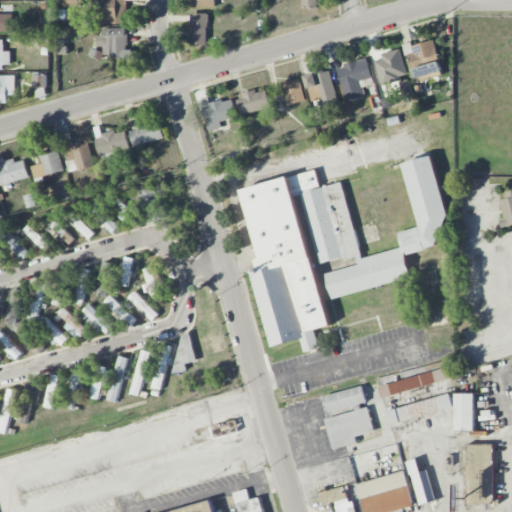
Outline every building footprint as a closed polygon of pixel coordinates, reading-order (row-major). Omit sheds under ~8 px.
[(100,0),(101,25),(126,24),(124,0),(100,0)] [(208,44),(208,14),(191,13),(191,44),(208,44)] [(11,14),(0,14),(0,32),(11,32),(11,14)] [(132,57),(132,49),(127,49),(127,28),(103,28),(103,35),(95,35),(95,58),(132,57)] [(0,68),(11,68),(10,51),(4,51),(3,39),(0,39),(0,68)] [(442,72),(434,40),(412,46),(412,42),(405,44),(414,79),(442,72)] [(365,96),(363,87),(374,84),(368,59),(337,66),(345,101),(365,96)] [(312,102),(319,100),(322,107),(339,102),(329,69),(304,77),(312,102)] [(16,74),(0,74),(0,103),(8,103),(8,95),(16,95),(16,74)] [(46,74),(33,75),(33,88),(37,88),(37,97),(47,97),(46,74)] [(306,100),(300,78),(281,84),(287,105),(306,100)] [(236,97),(242,116),(271,107),(266,90),(257,93),(256,91),(236,97)] [(222,127),(220,122),(238,116),(232,98),(210,104),(208,96),(200,99),(210,131),(222,127)] [(164,139),(160,120),(129,126),(134,146),(164,139)] [(95,137),(100,157),(130,148),(125,131),(117,133),(116,131),(95,137)] [(95,165),(88,142),(73,146),(70,133),(60,136),(70,172),(95,165)] [(37,177),(63,171),(59,150),(40,154),(41,164),(35,165),(37,177)] [(332,296),(411,277),(405,252),(453,241),(432,153),(404,160),(420,227),(398,232),(402,248),(357,259),(358,265),(327,273),(332,296)] [(24,160),(15,163),(13,156),(0,160),(0,186),(30,177),(24,160)] [(331,329),(316,264),(360,254),(343,182),(320,188),(316,171),(244,188),(261,260),(256,261),(259,273),(252,274),(268,344),(331,329)] [(151,224),(166,218),(154,186),(138,192),(151,224)] [(511,224),(511,192),(496,196),(504,227),(511,224)] [(132,213),(119,199),(111,207),(124,221),(132,213)] [(69,219),(88,240),(94,234),(75,213),(69,219)] [(48,244),(28,225),(23,231),(43,249),(48,244)] [(30,252),(5,231),(0,236),(0,237),(23,259),(30,252)] [(118,285),(129,286),(132,258),(122,257),(118,285)] [(108,297),(113,263),(100,261),(96,295),(108,297)] [(81,305),(91,270),(78,267),(69,301),(81,305)] [(50,303),(60,306),(68,276),(58,273),(50,303)] [(27,318),(36,320),(47,283),(39,280),(27,318)] [(128,298),(152,321),(159,314),(134,291),(128,298)] [(103,302),(129,327),(136,320),(110,295),(103,302)] [(112,328),(89,304),(82,311),(89,318),(87,320),(103,337),(112,328)] [(88,331),(62,307),(56,314),(82,338),(88,331)] [(68,339),(43,316),(35,324),(59,348),(68,339)] [(13,328),(37,354),(43,348),(19,322),(13,328)] [(0,344),(16,360),(23,353),(0,331),(0,344)] [(187,370),(186,364),(197,361),(190,332),(172,337),(181,372),(187,370)] [(130,394),(139,396),(151,352),(142,350),(130,394)] [(128,358),(118,355),(107,400),(116,402),(128,358)] [(110,368),(95,367),(91,399),(100,400),(102,382),(109,383),(110,368)] [(451,378),(448,367),(379,387),(383,398),(451,378)] [(80,370),(71,369),(66,407),(75,409),(80,370)] [(43,407),(52,409),(60,376),(51,374),(43,407)] [(360,442),(358,435),(374,432),(364,385),(324,394),(329,417),(326,418),(333,448),(360,442)] [(0,432),(7,434),(16,390),(7,388),(0,421),(0,432)] [(475,430),(474,393),(455,393),(455,430),(475,430)] [(386,409),(389,424),(454,409),(451,395),(386,409)] [(239,434),(237,422),(198,429),(200,441),(239,434)] [(493,445),(466,444),(466,459),(470,459),(470,503),(493,503),(493,445)] [(420,472),(418,464),(409,466),(419,504),(436,499),(428,470),(420,472)] [(405,470),(356,484),(364,511),(390,511),(415,505),(405,470)] [(320,492),(323,505),(344,499),(340,486),(320,492)] [(262,511),(258,494),(248,497),(245,487),(232,491),(238,511),(215,511),(212,501),(174,511),(262,511)]
